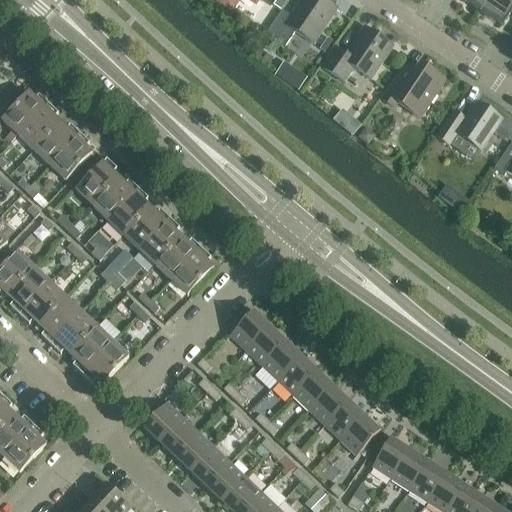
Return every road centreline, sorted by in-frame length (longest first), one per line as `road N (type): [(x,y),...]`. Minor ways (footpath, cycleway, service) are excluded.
road 1 (tertiary): [(292,227),(41,0)]
road 2 (residential): [(106,433),(292,227)]
road 3 (tertiary): [(511,394),(292,227)]
road 4 (residential): [(511,93),(373,0)]
road 5 (residential): [(106,433),(0,329)]
